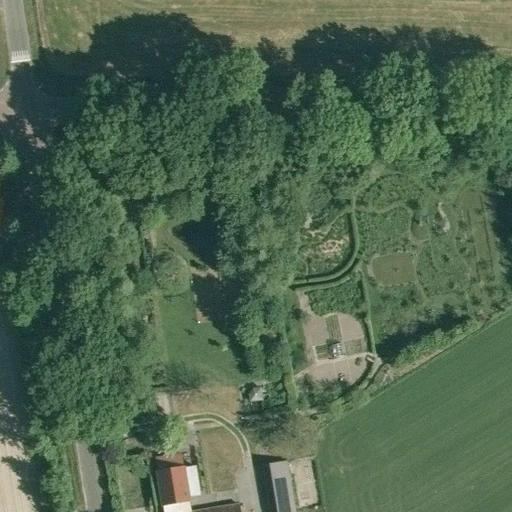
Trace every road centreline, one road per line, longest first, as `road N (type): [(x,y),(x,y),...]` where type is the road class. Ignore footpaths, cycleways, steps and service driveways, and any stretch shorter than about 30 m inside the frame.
road 1 (unclassified): [(41,123),(511,120)]
road 2 (unclassified): [(105,511),(41,123)]
road 3 (unclassified): [(41,123),(15,0)]
